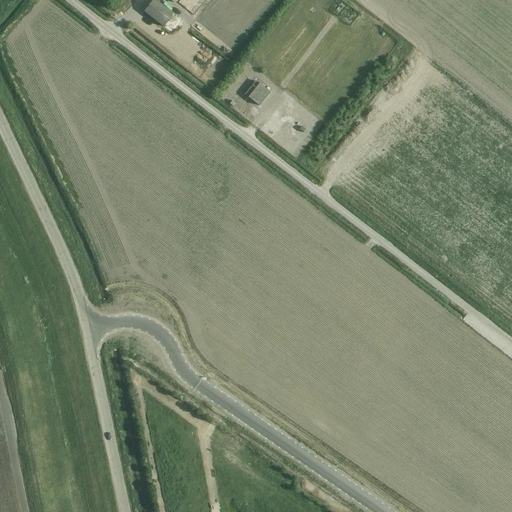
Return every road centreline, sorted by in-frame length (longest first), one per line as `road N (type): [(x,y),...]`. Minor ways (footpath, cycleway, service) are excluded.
road 1 (residential): [(123,511),(89,326),(0,121)]
road 2 (unclassified): [(306,184),(70,0)]
road 3 (unclassified): [(27,511),(0,380)]
